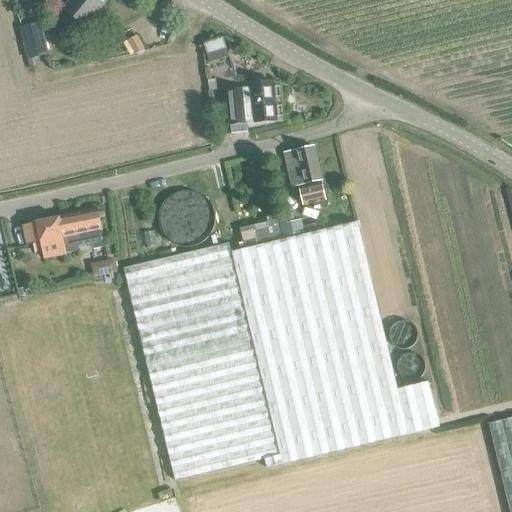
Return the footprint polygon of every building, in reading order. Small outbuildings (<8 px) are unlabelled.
[(105,2),(103,0),(72,0),(64,10),(66,12),(59,20),(69,29),(76,20),(84,27),(95,13),(98,16),(106,7),(103,4),(105,2)] [(28,59),(47,55),(40,24),(20,28),(28,59)] [(206,54),(226,48),(223,38),(203,44),(206,54)] [(244,99),(243,89),(226,91),(231,134),(247,132),(246,124),(276,121),(272,82),(250,84),(252,98),(244,99)] [(302,205),(325,200),(321,180),(313,147),(284,154),(291,187),(298,186),(302,205)] [(174,196),(181,232),(209,227),(201,191),(174,196)] [(59,218),(22,225),(27,246),(40,243),(41,250),(43,258),(79,251),(78,246),(92,244),(93,250),(105,247),(101,230),(97,211),(98,211),(97,209),(59,218)] [(292,222),(290,213),(278,217),(283,238),(303,233),(300,220),(292,222)] [(394,383),(360,222),(233,252),(231,244),(118,269),(166,487),(446,427),(435,374),(394,383)] [(95,274),(115,269),(112,258),(92,264),(95,274)] [(511,511),(511,416),(486,422),(507,511),(511,511)]
